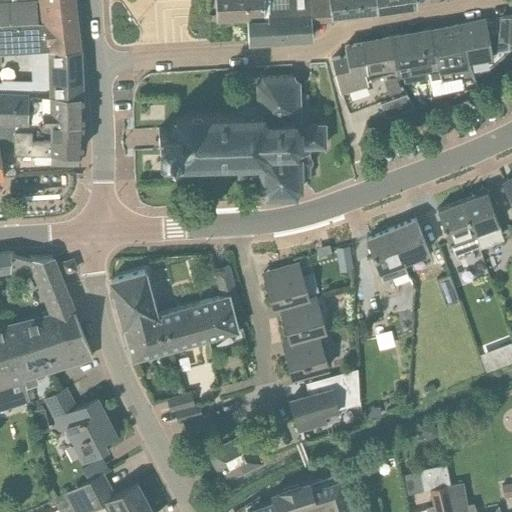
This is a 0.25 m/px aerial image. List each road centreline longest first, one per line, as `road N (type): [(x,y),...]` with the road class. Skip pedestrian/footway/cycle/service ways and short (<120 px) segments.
road 1 (unclassified): [(97,64),(311,51),(345,31),(511,1)]
road 2 (residential): [(189,511),(117,369),(87,235)]
road 3 (tertiary): [(235,225),(357,198),(511,135)]
road 4 (residential): [(235,225),(268,378),(211,394)]
road 5 (tertiary): [(104,234),(97,64)]
road 6 (tertiary): [(104,234),(235,225)]
